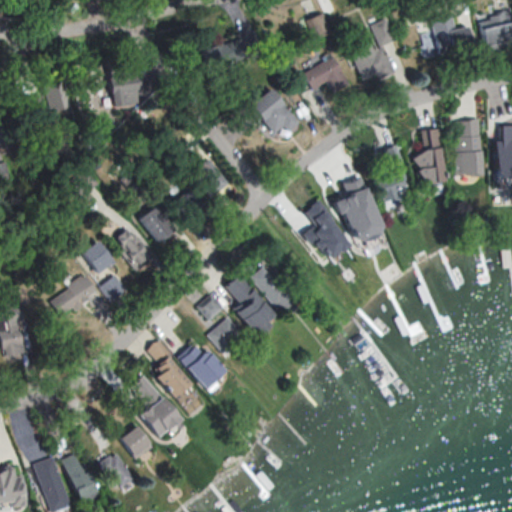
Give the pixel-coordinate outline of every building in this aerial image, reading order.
[(510,45),(503,10),(475,15),(482,50),(510,45)] [(393,39),(384,17),(368,24),(377,45),(393,39)] [(197,53),(204,70),(219,63),(223,71),(233,67),(222,42),(197,53)] [(132,89),(130,57),(103,58),(105,105),(120,104),(119,90),(132,89)] [(64,107),(59,81),(41,84),(45,110),(64,107)] [(450,173),(477,173),(477,119),(453,119),(453,150),(450,150),(450,173)] [(511,141),(511,123),(497,124),(497,142),(511,141)] [(418,129),(419,143),(423,142),(425,166),(417,167),(418,182),(440,180),(435,127),(418,129)] [(208,197),(225,184),(206,160),(189,173),(208,197)] [(184,219),(200,205),(178,181),(168,190),(174,196),(168,202),(184,219)] [(377,233),(363,189),(335,197),(348,241),(377,233)] [(303,229),(319,259),(343,246),(318,199),(300,208),(309,225),(303,229)] [(135,216),(152,242),(170,230),(153,204),(135,216)] [(113,235),(121,247),(119,248),(131,268),(147,258),(127,226),(113,235)] [(247,277),(278,311),(297,293),(279,273),(272,279),(259,265),(247,277)] [(84,296),(94,290),(83,274),(46,299),(57,314),(70,306),(72,310),(87,300),(84,296)] [(274,316),(248,289),(228,307),(255,335),(274,316)] [(0,327),(0,347),(1,355),(21,351),(14,312),(1,314),(3,327),(0,327)] [(152,362),(166,355),(158,338),(144,345),(152,362)] [(201,386),(220,368),(203,349),(199,353),(190,344),(175,359),(201,386)] [(187,381),(164,356),(151,367),(156,371),(151,376),(169,396),(187,381)] [(176,416),(139,374),(127,385),(144,404),(134,413),(154,436),(176,416)] [(189,411),(187,410),(198,401),(185,385),(172,395),(186,413),(189,411)] [(131,458),(149,446),(138,430),(127,438),(123,432),(117,437),(131,458)] [(122,491),(134,480),(109,452),(94,465),(112,485),(114,483),(122,491)] [(95,498),(84,470),(78,472),(71,454),(58,458),(76,505),(95,498)] [(0,503),(4,503),(5,507),(22,504),(17,473),(10,474),(8,466),(0,467),(0,503)] [(32,472),(47,511),(67,505),(54,469),(45,472),(43,468),(32,472)]
